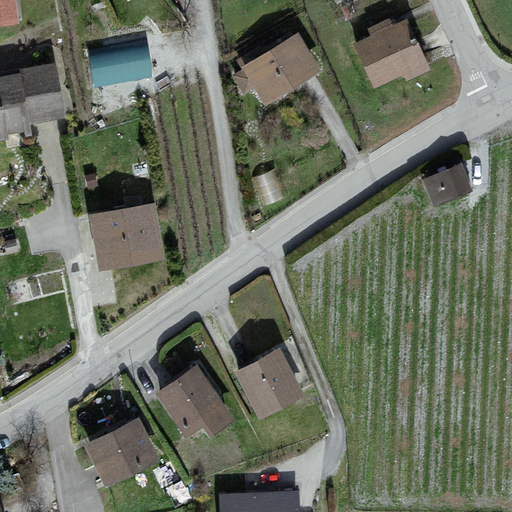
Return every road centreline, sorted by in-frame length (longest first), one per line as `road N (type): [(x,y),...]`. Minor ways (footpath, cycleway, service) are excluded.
road 1 (unclassified): [(497,107),(363,182),(95,372),(0,428)]
road 2 (unknown): [(204,0),(216,97),(258,256),(293,305),(341,432),(331,448)]
